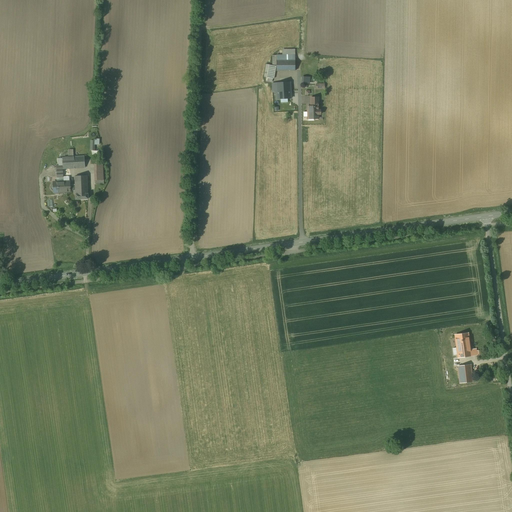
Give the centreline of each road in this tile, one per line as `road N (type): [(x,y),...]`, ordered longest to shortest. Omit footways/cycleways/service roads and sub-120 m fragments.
road 1 (tertiary): [(191,258),(485,216)]
road 2 (unclassified): [(191,258),(200,0)]
road 3 (tertiary): [(0,285),(191,258)]
road 4 (unclassified): [(485,216),(511,399)]
road 5 (track): [(199,28),(302,15),(298,70)]
